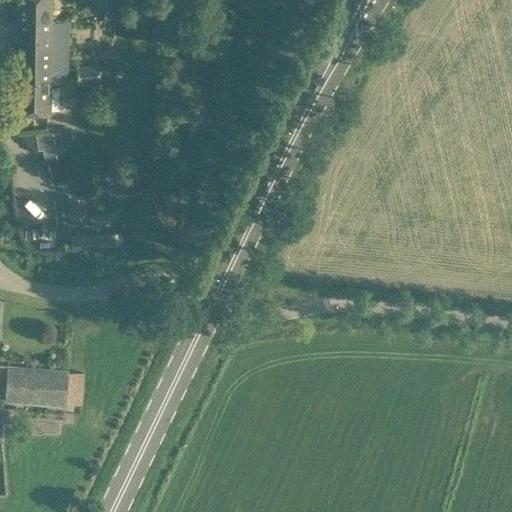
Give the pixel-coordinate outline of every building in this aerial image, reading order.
[(50,21),(50,0),(16,0),(16,21),(50,21)] [(113,0),(93,0),(94,8),(104,8),(104,17),(114,17),(114,8),(113,0)] [(16,21),(15,112),(49,113),(49,81),(65,82),(66,21),(50,21),(16,21)] [(80,83),(101,81),(99,63),(78,65),(80,83)] [(52,131),(35,133),(37,149),(42,148),(44,159),(56,158),(52,131)] [(167,185),(160,189),(160,197),(167,201),(174,197),(174,189),(167,185)] [(79,404),(82,372),(68,371),(68,370),(7,365),(4,399),(45,402),(65,403),(79,404)]
